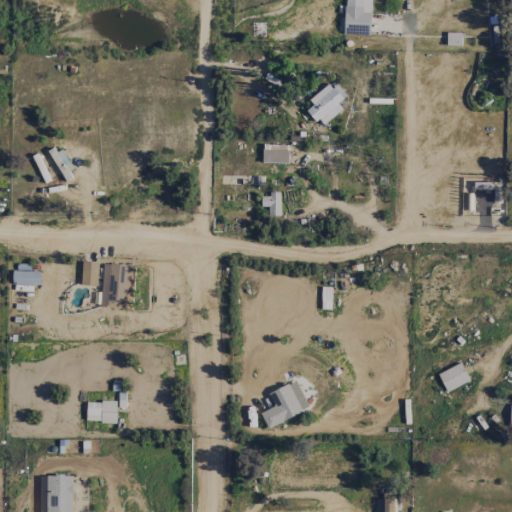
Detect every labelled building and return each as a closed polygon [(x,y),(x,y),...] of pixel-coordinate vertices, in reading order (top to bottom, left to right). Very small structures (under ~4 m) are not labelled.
[(371,0),(345,0),(345,34),(371,35),(371,0)] [(309,99),(313,105),(309,108),(321,126),(343,110),(338,102),(347,97),(336,81),(309,99)] [(50,153),(65,181),(75,175),(60,148),(50,153)] [(270,192),(279,192),(279,199),(281,199),(280,216),(268,216),(268,206),(261,207),(261,196),(270,196),(270,192)] [(81,285),(98,286),(99,262),(82,262),(81,285)] [(128,309),(130,265),(103,264),(101,307),(128,309)] [(40,283),(40,272),(17,272),(17,283),(40,283)] [(446,391),(469,382),(462,363),(438,373),(446,391)] [(269,392),(274,407),(261,412),(267,427),(309,410),(297,381),(269,392)] [(116,422),(116,402),(87,401),(86,422),(116,422)] [(72,511),(73,476),(40,475),(39,511),(72,511)]
